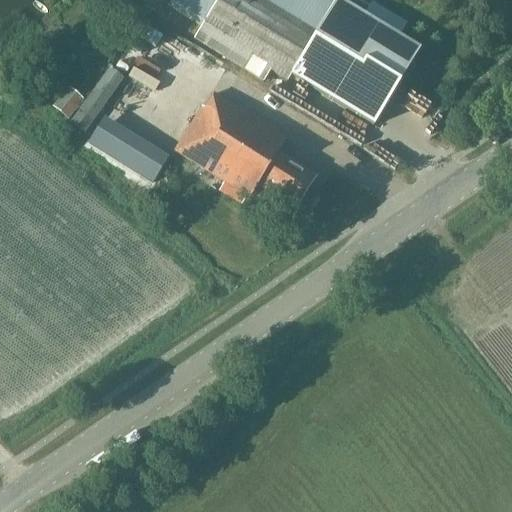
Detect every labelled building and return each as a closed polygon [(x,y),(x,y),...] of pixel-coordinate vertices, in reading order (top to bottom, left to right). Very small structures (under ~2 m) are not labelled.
[(169,0),(168,2),(202,24),(193,39),(263,82),(270,71),(287,82),(290,77),(372,127),(419,50),(398,37),(406,24),(378,7),(370,21),(342,4),(335,0),(169,0)] [(85,52),(88,40),(76,37),(73,50),(85,52)] [(122,79),(108,69),(69,124),(84,134),(122,79)] [(83,100),(67,88),(52,108),(68,121),(83,100)] [(199,112),(175,151),(224,182),(218,192),(240,206),(246,196),(248,198),(256,184),(293,208),(314,176),(277,152),(284,140),(212,95),(201,113),(199,112)] [(168,158),(104,117),(87,143),(151,184),(168,158)]
